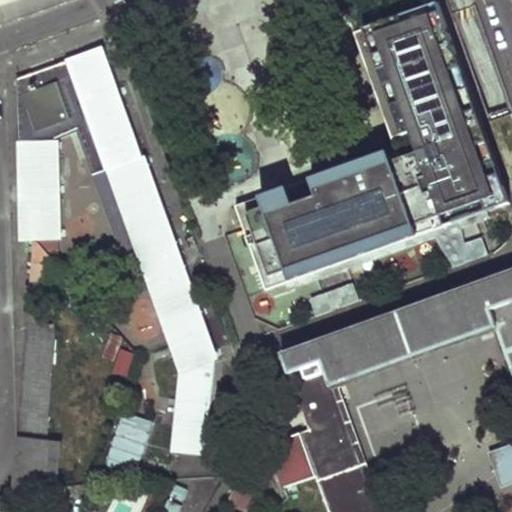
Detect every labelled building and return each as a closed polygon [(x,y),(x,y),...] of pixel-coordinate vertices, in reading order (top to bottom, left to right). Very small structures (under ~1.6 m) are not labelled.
[(473,102),(437,0),(384,0),(347,13),(349,21),(350,21),(354,31),(353,32),(394,148),(398,159),(349,176),(345,166),(296,183),(299,193),(277,201),(274,191),(234,205),(264,289),(509,203),(481,123),(473,102)] [(217,362),(106,48),(16,81),(21,241),(30,241),(60,269),(56,138),(76,130),(93,173),(108,168),(150,288),(180,375),(172,454),(207,458),(217,362)] [(489,120),(478,91),(473,102),(481,123),(489,120)] [(394,148),(345,166),(349,176),(398,159),(394,148)] [(135,293),(150,288),(108,168),(93,173),(135,293)] [(296,183),(274,191),(277,201),(299,193),(296,183)] [(480,237),(456,246),(462,263),(486,254),(480,237)] [(60,269),(30,241),(27,291),(67,288),(67,275),(60,269)] [(456,246),(446,249),(452,267),(462,263),(456,246)] [(511,275),(284,360),(291,379),(300,375),(308,399),(334,389),(498,329),(511,366),(511,275)] [(351,283),(328,291),(334,308),(357,300),(351,283)] [(328,291),(308,298),(314,315),(334,308),(328,291)] [(26,312),(17,437),(59,443),(59,441),(64,436),(66,373),(54,372),(57,333),(42,313),(26,312)] [(130,377),(135,352),(119,349),(113,374),(130,377)] [(291,379),(310,435),(328,429),(340,464),(347,462),(363,510),(357,511),(379,511),(334,389),(308,399),(300,375),(291,379)] [(139,476),(151,419),(119,412),(107,469),(139,476)] [(267,467),(282,511),(316,499),(320,511),(357,511),(363,510),(347,462),(340,464),(328,429),(310,435),(315,451),(267,467)] [(59,443),(17,437),(14,490),(56,488),(59,443)] [(510,498),(511,497),(511,457),(497,463),(510,498)] [(56,488),(14,490),(6,491),(7,497),(8,503),(9,508),(72,506),(71,487),(56,488)]
